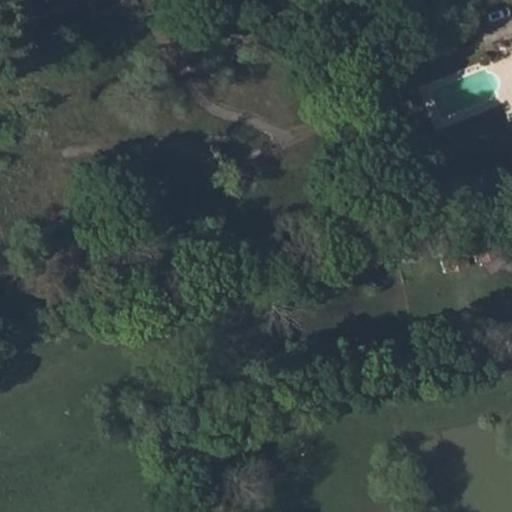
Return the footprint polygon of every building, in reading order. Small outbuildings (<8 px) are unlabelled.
[(500,21),(494,0),(467,0),(457,3),(462,20),(451,23),(457,44),(485,36),(482,26),(500,21)] [(508,254),(505,244),(494,247),(495,257),(508,254)] [(440,271),(464,266),(460,246),(435,252),(440,271)] [(478,252),(483,271),(494,268),(491,250),(478,252)] [(470,274),(483,271),(478,252),(467,255),(470,274)]
